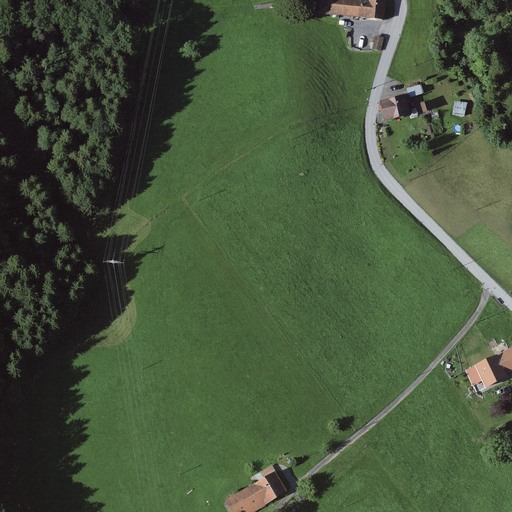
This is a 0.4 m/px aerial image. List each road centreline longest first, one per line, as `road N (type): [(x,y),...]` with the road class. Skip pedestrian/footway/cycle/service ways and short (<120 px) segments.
road 1 (unclassified): [(400,0),(371,111),(375,162),(511,302)]
road 2 (track): [(490,285),(476,321),(408,396),(279,511)]
